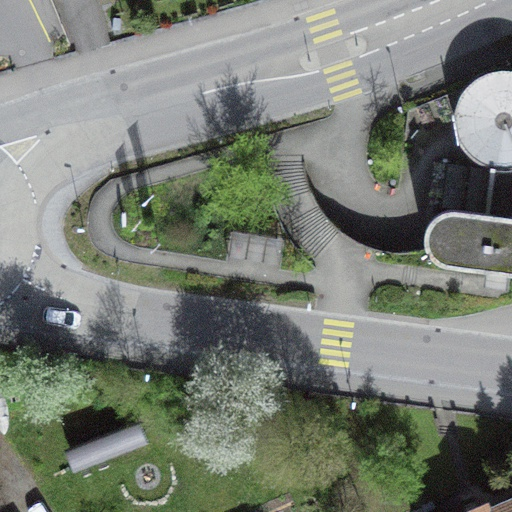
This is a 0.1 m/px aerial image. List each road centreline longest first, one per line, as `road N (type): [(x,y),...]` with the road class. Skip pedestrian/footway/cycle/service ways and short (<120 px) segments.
road 1 (primary): [(511,366),(87,311),(0,275)]
road 2 (primary): [(464,0),(279,70),(41,137),(0,162)]
